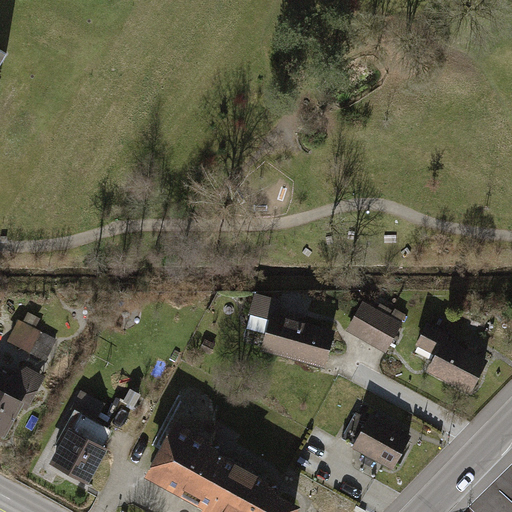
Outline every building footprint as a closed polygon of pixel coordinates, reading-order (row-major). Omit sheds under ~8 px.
[(0,70),(11,49),(0,43),(0,70)] [(287,302),(257,294),(252,316),(273,322),(265,353),(331,369),(341,329),(284,314),(287,302)] [(405,325),(367,304),(350,335),(389,356),(405,325)] [(46,359),(59,339),(23,317),(10,336),(46,359)] [(452,335),(430,326),(421,348),(436,355),(428,373),(480,395),(495,360),(450,341),(452,335)] [(17,376),(0,371),(0,432),(12,439),(27,401),(51,382),(33,368),(17,376)] [(74,406),(98,419),(108,402),(84,389),(74,406)] [(416,437),(371,416),(355,450),(400,471),(416,437)] [(224,441),(181,419),(151,475),(210,507),(237,455),(221,447),(224,441)] [(93,484),(114,446),(73,423),(52,462),(93,484)] [(237,455),(210,507),(219,511),(301,511),(307,501),(274,484),(278,477),(237,455)]
